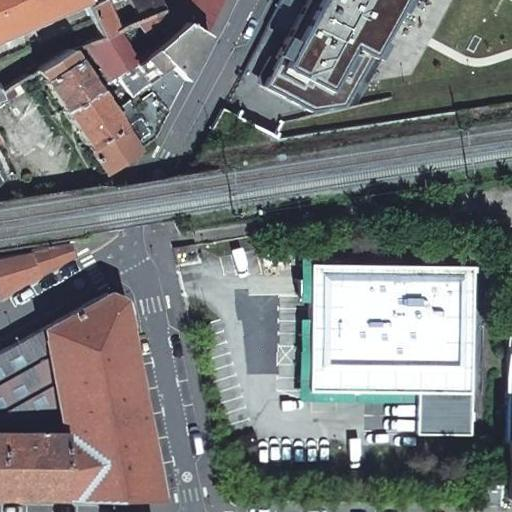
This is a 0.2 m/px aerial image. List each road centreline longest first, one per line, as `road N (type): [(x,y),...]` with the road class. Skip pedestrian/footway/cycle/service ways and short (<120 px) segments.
road 1 (residential): [(198,511),(154,301),(129,238)]
road 2 (residential): [(129,238),(247,0)]
road 3 (residential): [(129,238),(0,317)]
